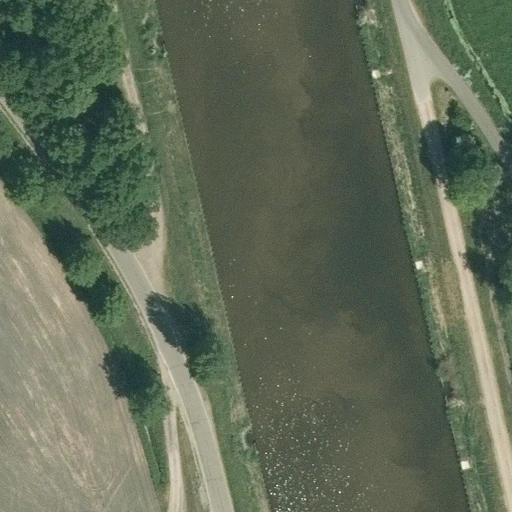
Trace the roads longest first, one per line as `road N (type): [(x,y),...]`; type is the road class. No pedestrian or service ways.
road 1 (track): [(178,511),(166,420),(179,365),(179,271),(119,0)]
road 2 (track): [(404,12),(511,493)]
road 3 (unclassified): [(221,511),(179,365),(74,180),(0,84)]
road 4 (unclassified): [(511,166),(401,0)]
